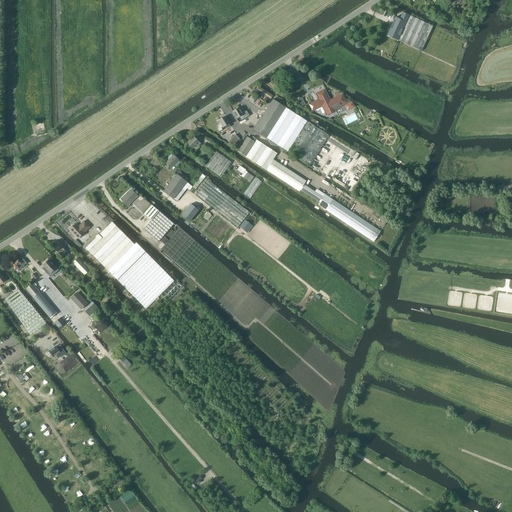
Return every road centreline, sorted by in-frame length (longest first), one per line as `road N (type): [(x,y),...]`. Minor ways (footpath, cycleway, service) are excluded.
road 1 (tertiary): [(0,245),(376,0)]
road 2 (track): [(332,0),(0,219)]
road 3 (unknown): [(232,92),(250,108),(252,132),(370,219)]
